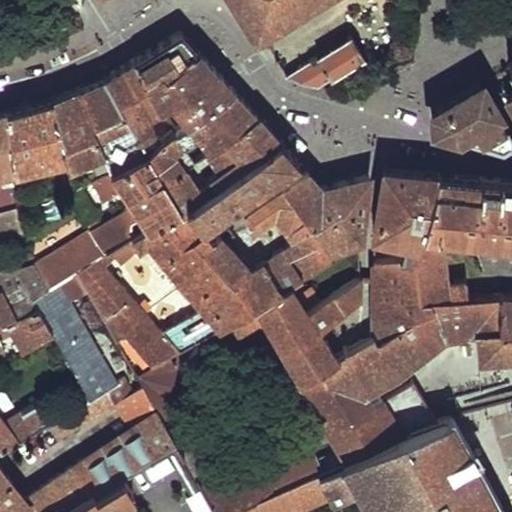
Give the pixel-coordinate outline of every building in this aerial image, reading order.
[(306,0),(234,0),(255,32),(305,1),(306,0)] [(155,45),(136,56),(149,79),(198,48),(181,29),(155,45)] [(313,57),(286,75),(313,83),(316,84),(327,77),(358,58),(344,37),(313,57)] [(216,67),(198,48),(149,79),(164,105),(177,126),(235,87),(216,67)] [(117,68),(105,75),(147,152),(161,139),(158,134),(154,136),(152,132),(154,129),(154,123),(149,120),(145,121),(143,116),(164,105),(149,79),(136,56),(117,68)] [(91,81),(76,87),(97,135),(121,123),(128,137),(104,151),(112,168),(147,152),(105,75),(91,81)] [(457,94),(432,109),(435,128),(503,146),(511,140),(511,135),(479,80),(457,94)] [(77,267),(184,202),(188,207),(281,138),(253,107),(235,87),(177,126),(161,139),(147,152),(112,168),(94,178),(105,195),(121,185),(131,202),(35,259),(50,284),(77,267)] [(65,92),(53,97),(69,163),(104,151),(97,135),(76,87),(65,92)] [(30,103),(5,109),(14,169),(63,157),(64,164),(69,163),(53,97),(30,103)] [(0,110),(0,172),(14,169),(5,109),(0,110)] [(300,158),(281,138),(188,207),(201,226),(227,208),(300,158)] [(413,253),(439,173),(413,170),(385,168),(372,229),(405,239),(402,254),(413,253)] [(309,169),(283,187),(316,245),(286,265),(297,282),(304,279),(327,267),(323,260),(358,250),(368,172),(342,179),(322,184),(309,169)] [(511,179),(486,177),(439,173),(413,253),(402,254),(372,258),(372,275),(372,307),(375,306),(399,301),(407,319),(431,305),(426,296),(462,294),(462,277),(445,278),(441,228),(458,229),(511,235),(511,179)] [(32,185),(19,189),(23,202),(37,199),(32,185)] [(81,186),(68,191),(84,219),(96,212),(81,186)] [(283,187),(245,212),(245,219),(253,229),(274,214),(291,238),(250,266),(218,231),(209,237),(197,245),(252,307),(292,285),(297,282),(286,265),(316,245),(283,187)] [(147,240),(220,323),(229,319),(252,307),(197,245),(209,237),(203,232),(198,228),(201,226),(188,207),(184,202),(77,267),(108,324),(116,339),(126,334),(150,361),(178,346),(108,267),(114,259),(124,271),(133,269),(146,259),(147,250),(142,245),(147,240)] [(0,208),(0,232),(20,229),(11,205),(0,208)] [(511,235),(458,229),(457,238),(476,239),(486,267),(511,269),(511,235)] [(0,263),(0,281),(20,312),(36,303),(33,294),(50,284),(35,259),(19,260),(16,256),(0,263)] [(55,422),(7,448),(16,463),(74,432),(73,427),(117,402),(125,397),(92,336),(108,324),(77,267),(50,284),(33,294),(36,303),(52,331),(79,380),(91,400),(78,408),(55,422)] [(193,442),(179,449),(212,507),(314,469),(391,435),(369,403),(365,398),(361,392),(333,351),(325,340),(317,328),(357,298),(358,275),(319,301),(308,309),(292,285),(252,307),(229,319),(236,333),(262,320),(338,448),(304,462),(300,454),(261,471),(254,462),(214,479),(193,442)] [(304,279),(297,282),(292,285),(308,309),(319,301),(304,279)] [(0,322),(20,312),(0,281),(0,322)] [(511,327),(497,327),(497,291),(462,294),(426,296),(431,305),(407,319),(376,337),(371,330),(361,336),(333,351),(361,392),(386,377),(394,373),(439,336),(476,330),(479,355),(511,352),(511,327)] [(511,291),(497,291),(497,327),(511,327),(511,291)] [(375,306),(372,307),(371,330),(376,337),(407,319),(399,301),(375,306)] [(20,312),(0,322),(0,334),(1,336),(10,331),(23,351),(52,331),(36,303),(20,312)] [(200,321),(186,328),(192,338),(206,331),(200,321)] [(79,380),(66,388),(78,408),(91,400),(79,380)] [(412,381),(369,403),(391,435),(437,421),(412,381)] [(143,386),(125,397),(117,402),(132,427),(158,412),(143,386)] [(0,448),(2,451),(7,448),(55,422),(40,398),(2,419),(0,416),(0,448)] [(391,435),(314,469),(324,487),(332,499),(357,484),(373,511),(498,511),(497,510),(511,501),(511,457),(506,447),(484,406),(458,414),(437,421),(391,435)] [(0,467),(0,511),(56,511),(87,490),(94,495),(122,476),(174,441),(166,426),(158,412),(132,427),(25,495),(0,467)] [(180,418),(166,426),(174,441),(179,449),(193,442),(180,418)] [(267,511),(324,487),(314,469),(212,507),(214,511),(98,511),(101,510),(103,511),(108,511),(134,495),(122,476),(94,495),(87,490),(56,511),(267,511)]
